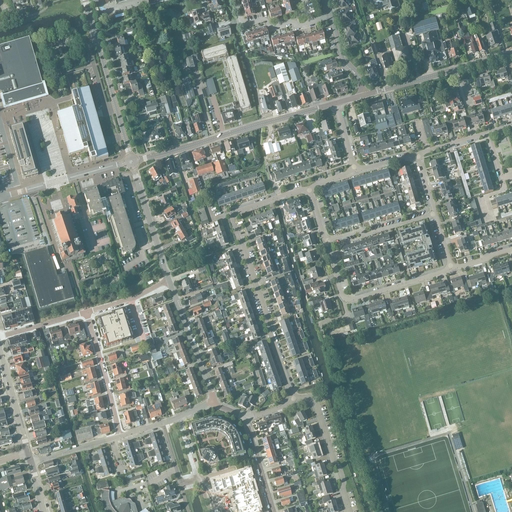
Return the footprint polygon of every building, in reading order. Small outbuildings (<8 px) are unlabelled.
[(211,0),(213,5),(210,6),(212,12),(215,11),(214,9),(217,8),(217,10),(219,11),(222,10),(223,9),(222,7),(221,3),(220,3),(218,0),(211,0)] [(351,7),(350,6),(348,6),(346,0),(337,0),(340,8),(346,7),(347,9),(351,7)] [(373,0),(375,4),(382,2),(383,6),(388,5),(389,10),(395,8),(392,0),(390,0),(389,0),(373,0)] [(351,7),(347,9),(345,9),(346,13),(340,14),(343,23),(351,21),(348,12),(352,11),(351,7)] [(475,15),(473,8),(466,10),(468,17),(475,15)] [(210,19),(208,13),(205,14),(206,16),(201,17),(200,11),(192,13),(195,24),(203,22),(203,21),(208,20),(208,22),(212,21),(211,19),(210,19)] [(441,51),(443,50),(441,41),(439,42),(436,31),(439,30),(436,18),(413,24),(416,36),(423,34),(425,43),(422,43),(425,56),(429,55),(429,57),(431,64),(440,61),(438,54),(441,53),(441,51)] [(230,35),(228,26),(224,28),(224,27),(221,28),(217,30),(215,30),(214,25),(208,26),(210,35),(216,33),(218,32),(220,39),(225,37),(225,36),(226,36),(227,36),(228,35),(228,36),(230,35)] [(354,34),(352,26),(352,25),(350,25),(344,27),(346,36),(348,36),(354,34)] [(255,31),(258,40),(261,39),(262,43),(264,43),(260,28),(258,29),(257,30),(257,31),(255,31)] [(264,28),(263,28),(260,28),(264,43),(267,42),(266,38),(269,37),(266,28),(264,29),(264,28)] [(244,44),(247,43),(250,42),(251,47),(254,46),(254,44),(253,42),(250,33),(250,31),(247,32),(247,33),(247,34),(245,34),(245,36),(242,37),(244,44)] [(258,40),(255,31),(250,33),(254,44),(259,43),(258,40)] [(190,34),(183,36),(184,42),(192,40),(190,34)] [(287,34),(282,36),(284,45),(285,47),(290,46),(287,34)] [(309,44),(312,44),(313,47),(315,46),(312,34),(307,36),(309,44)] [(348,36),(349,39),(347,39),(348,43),(350,43),(350,45),(358,43),(356,34),(354,34),(348,36)] [(465,38),(462,39),(464,45),(467,44),(466,41),(471,39),(473,44),(470,45),(473,54),(479,53),(473,35),(470,36),(470,34),(468,35),(468,34),(466,35),(465,36),(465,38)] [(495,34),(487,36),(489,44),(490,43),(492,47),(499,45),(495,34)] [(279,35),(276,36),(280,48),(280,50),(283,49),(281,45),(284,45),(282,36),(280,36),(279,35)] [(304,35),(303,35),(301,35),(304,46),(309,44),(307,36),(305,36),(304,35)] [(474,36),(479,52),(485,50),(481,39),(479,40),(477,35),(474,36)] [(117,39),(114,40),(115,43),(116,46),(119,46),(119,48),(123,47),(125,46),(128,45),(127,40),(124,41),(122,36),(116,38),(117,39)] [(273,38),(271,39),(274,48),(277,47),(278,49),(280,48),(276,36),(273,37),(273,38)] [(399,36),(389,39),(396,65),(412,61),(408,47),(403,48),(399,36)] [(0,91),(1,91),(3,97),(2,97),(2,98),(3,98),(4,102),(4,103),(5,107),(5,108),(6,108),(11,106),(12,106),(17,104),(17,105),(22,103),(26,102),(27,102),(31,100),(31,101),(32,100),(36,99),(41,98),(41,97),(45,96),(46,96),(46,95),(45,91),(45,90),(44,90),(43,86),(44,86),(43,85),(29,37),(0,45),(0,91)] [(114,40),(112,40),(113,44),(114,47),(113,47),(114,52),(116,57),(119,56),(122,55),(121,55),(125,54),(123,47),(119,48),(119,46),(116,46),(115,43),(114,40)] [(453,50),(451,50),(453,58),(459,57),(455,43),(451,44),(453,50)] [(372,47),(375,56),(382,54),(379,44),(372,47)] [(225,45),(201,52),(204,62),(228,55),(225,45)] [(187,59),(186,61),(188,67),(187,68),(187,70),(188,70),(190,70),(191,69),(195,68),(196,66),(195,64),(200,62),(198,55),(194,56),(193,53),(189,55),(188,57),(189,59),(187,59)] [(119,58),(118,59),(120,65),(121,64),(130,62),(129,62),(129,61),(130,61),(131,61),(131,60),(131,59),(131,58),(131,57),(130,57),(130,56),(129,56),(128,56),(126,56),(125,54),(121,55),(122,55),(119,56),(119,58)] [(387,55),(387,57),(383,59),(386,69),(387,69),(388,69),(390,69),(391,68),(394,67),(391,56),(390,54),(387,55)] [(226,113),(221,114),(224,124),(225,124),(228,123),(229,123),(232,122),(236,121),(237,121),(236,120),(235,116),(236,115),(239,112),(240,111),(240,112),(251,109),(244,85),(236,56),(228,58),(225,59),(226,62),(228,68),(229,74),(230,77),(231,80),(233,86),(235,91),(236,97),(238,103),(239,106),(236,107),(235,104),(231,105),(232,108),(232,110),(233,111),(228,112),(226,113)] [(336,63),(335,61),(332,62),(331,59),(320,63),(322,69),(326,68),(327,71),(337,68),(337,66),(337,65),(336,63)] [(370,75),(370,76),(372,80),(374,79),(374,80),(375,80),(377,80),(377,79),(377,78),(379,77),(376,66),(377,65),(375,60),(370,62),(372,67),(368,68),(369,73),(370,75)] [(122,68),(120,69),(120,70),(130,68),(132,67),(132,66),(130,61),(129,62),(130,62),(121,64),(122,68)] [(130,68),(120,70),(122,76),(123,76),(124,78),(124,79),(131,77),(132,76),(133,76),(132,74),(135,73),(133,67),(132,67),(130,68)] [(284,67),(275,70),(280,85),(289,81),(284,67)] [(289,71),(293,83),(301,80),(297,69),(289,71)] [(511,81),(510,75),(507,76),(506,69),(501,70),(502,71),(495,73),(498,81),(507,78),(508,82),(511,81)] [(96,115),(83,70),(66,75),(76,108),(57,114),(59,118),(59,119),(59,120),(62,129),(65,129),(66,134),(63,135),(66,143),(66,144),(67,146),(66,146),(67,146),(67,148),(68,150),(68,151),(68,152),(69,153),(69,154),(69,155),(69,156),(88,150),(91,162),(108,157),(96,115)] [(338,74),(337,71),(327,74),(329,80),(332,79),(333,83),(343,79),(342,77),(343,77),(342,74),(342,75),(341,73),(338,74)] [(480,79),(476,80),(478,88),(482,87),(481,85),(490,83),(491,88),(495,87),(493,80),(490,81),(489,74),(479,77),(480,79)] [(124,78),(122,79),(124,85),(125,85),(127,91),(129,91),(127,84),(133,82),(132,76),(131,77),(124,79),(124,78)] [(195,98),(189,78),(180,80),(186,101),(195,98)] [(212,79),(205,81),(209,96),(217,94),(212,79)] [(133,82),(127,84),(129,91),(132,90),(132,93),(138,91),(139,96),(144,95),(141,85),(137,86),(136,81),(133,82)] [(283,95),(278,82),(273,84),(274,86),(268,87),(270,91),(272,99),(283,95)] [(324,83),(318,85),(321,96),(324,95),(325,98),(332,96),(328,85),(325,86),(324,83)] [(333,93),(336,92),(337,95),(348,91),(346,85),(342,86),(341,83),(331,86),(333,93)] [(318,84),(308,88),(313,102),(315,101),(315,102),(318,101),(317,100),(319,100),(318,97),(321,96),(318,85),(318,84)] [(453,113),(464,110),(463,106),(462,107),(461,104),(462,103),(458,92),(453,93),(448,95),(449,100),(444,101),(445,102),(444,103),(445,106),(446,106),(446,107),(451,106),(451,107),(454,106),(455,109),(452,110),(453,113)] [(302,94),(298,95),(302,106),(305,105),(307,104),(308,104),(306,96),(303,96),(302,94)] [(297,96),(289,98),(292,109),(299,106),(300,106),(297,96)] [(168,97),(160,99),(162,105),(162,106),(163,107),(170,104),(168,97)] [(262,105),(260,105),(262,111),(263,114),(262,114),(263,114),(271,111),(267,97),(260,99),(261,101),(260,101),(261,103),(262,105)] [(402,107),(399,108),(400,111),(403,110),(404,114),(420,109),(419,106),(417,106),(414,97),(409,98),(405,99),(400,101),(402,107)] [(480,97),(473,99),(475,107),(482,105),(480,97)] [(72,101),(58,105),(58,106),(58,107),(59,108),(58,108),(59,109),(59,111),(73,107),(72,101)] [(147,107),(145,107),(147,113),(156,111),(156,108),(162,106),(162,105),(157,106),(156,101),(150,102),(150,103),(146,104),(147,107)] [(278,102),(273,103),(275,109),(277,108),(279,113),(285,111),(284,108),(286,107),(285,102),(282,103),(279,104),(278,102)] [(382,102),(378,102),(379,103),(371,105),(372,106),(370,107),(371,112),(374,121),(378,120),(376,114),(377,113),(377,111),(380,110),(380,111),(385,110),(384,109),(384,108),(382,102)] [(163,107),(160,108),(163,117),(167,116),(173,114),(172,109),(170,104),(163,107)] [(391,108),(393,116),(396,127),(402,125),(397,106),(391,108)] [(509,106),(503,108),(506,116),(511,114),(509,106)] [(503,108),(498,110),(500,118),(506,116),(503,108)] [(500,118),(498,110),(492,111),(494,119),(500,118)] [(484,119),(487,118),(485,111),(479,113),(480,115),(477,116),(479,124),(481,123),(481,124),(485,123),(484,119)] [(201,115),(191,118),(196,134),(197,133),(198,134),(199,134),(199,133),(202,132),(199,124),(203,123),(201,115)] [(359,118),(361,128),(372,125),(369,115),(359,118)] [(473,126),(479,124),(477,116),(473,117),(472,115),(467,116),(469,123),(472,122),(473,126)] [(389,129),(396,127),(393,116),(386,118),(389,129)] [(458,122),(461,130),(467,128),(465,124),(469,123),(467,116),(461,118),(462,121),(458,122)] [(389,129),(386,118),(379,120),(378,120),(374,121),(377,132),(389,129)] [(455,131),(461,130),(458,122),(455,123),(454,120),(448,122),(450,129),(454,128),(455,131)] [(320,131),(320,133),(321,137),(325,137),(324,133),(331,131),(328,121),(320,123),(322,131),(320,131)] [(186,128),(189,136),(194,135),(192,126),(190,127),(189,122),(185,124),(186,128)] [(442,135),(448,133),(447,130),(450,129),(448,122),(442,124),(443,126),(440,127),(442,135)] [(183,123),(174,126),(176,131),(178,139),(187,137),(184,128),(183,123)] [(303,136),(309,134),(306,123),(296,126),(299,135),(302,134),(303,136)] [(16,128),(9,130),(12,141),(19,165),(19,166),(20,166),(20,169),(20,171),(21,171),(22,175),(23,180),(32,177),(38,176),(35,163),(34,161),(33,158),(30,147),(29,144),(26,133),(24,126),(16,128)] [(404,126),(401,127),(401,129),(406,145),(412,143),(411,143),(413,142),(414,141),(413,139),(412,139),(410,139),(410,136),(407,136),(404,126)] [(434,129),(436,137),(442,135),(440,127),(436,128),(436,126),(433,126),(434,129)] [(284,130),(278,132),(280,139),(280,142),(291,139),(290,136),(288,128),(284,129),(284,130)] [(149,133),(145,134),(145,135),(146,135),(147,138),(150,138),(151,141),(156,140),(158,139),(163,138),(160,129),(149,132),(149,133)] [(312,148),(316,146),(316,144),(321,142),(320,138),(321,137),(320,133),(313,135),(315,141),(311,143),(311,142),(310,142),(312,148)] [(381,134),(377,136),(378,139),(380,138),(381,141),(380,141),(380,144),(382,151),(388,150),(386,142),(384,143),(381,134)] [(393,138),(391,138),(394,148),(400,146),(398,139),(397,137),(393,138)] [(239,150),(237,151),(238,157),(244,156),(242,150),(248,148),(249,151),(254,150),(251,142),(248,143),(247,139),(237,142),(239,150)] [(368,139),(365,140),(367,145),(368,144),(371,154),(373,154),(373,155),(374,155),(376,155),(377,154),(377,153),(374,145),(372,146),(371,143),(369,144),(368,139)] [(336,142),(335,142),(332,143),(331,140),(327,141),(329,147),(326,148),(327,150),(329,149),(330,150),(337,148),(337,146),(338,145),(337,143),(336,142)] [(231,142),(224,145),(227,152),(230,151),(231,155),(235,153),(231,142)] [(266,155),(267,155),(274,153),(281,151),(279,145),(279,143),(275,144),(275,142),(264,145),(266,155)] [(365,148),(360,149),(360,150),(360,153),(361,153),(361,155),(362,155),(362,156),(363,157),(364,157),(365,157),(369,156),(368,155),(371,154),(368,144),(367,145),(365,145),(365,148)] [(473,153),(481,151),(479,145),(471,148),(473,153)] [(218,147),(210,150),(213,159),(217,158),(215,155),(220,153),(218,147)] [(339,154),(337,148),(330,150),(331,156),(339,154)] [(194,153),(193,153),(195,162),(199,161),(200,164),(204,163),(203,159),(205,158),(203,150),(196,152),(196,151),(193,152),(194,153)] [(475,159),(483,157),(481,151),(473,153),(475,159)] [(189,154),(181,156),(183,166),(181,167),(182,171),(193,168),(189,154)] [(331,156),(333,162),(334,164),(337,163),(336,161),(340,159),(339,154),(331,156)] [(65,171),(71,170),(68,156),(62,158),(65,171)] [(315,157),(313,158),(314,160),(316,168),(319,167),(319,168),(320,168),(321,167),(322,167),(321,166),(322,166),(319,158),(316,159),(315,157)] [(476,165),(485,162),(483,157),(475,159),(476,165)] [(75,168),(81,166),(79,158),(73,160),(75,168)] [(213,159),(212,159),(213,164),(217,176),(227,172),(223,161),(218,163),(217,158),(213,159)] [(172,160),(166,162),(170,176),(179,174),(177,167),(174,168),(172,160)] [(314,160),(308,162),(310,170),(316,168),(314,160)] [(438,160),(430,163),(432,169),(440,166),(440,167),(445,165),(445,162),(439,164),(438,160)] [(303,162),(301,162),(302,164),(305,172),(310,170),(308,162),(305,163),(303,161),(302,161),(303,162)] [(300,162),(295,163),(296,166),(299,174),(305,172),(302,164),(301,162),(300,162)] [(478,171),(486,168),(485,162),(476,165),(478,171)] [(291,165),(290,166),(291,168),(293,176),(299,174),(296,166),(295,163),(291,165)] [(196,169),(198,177),(213,172),(211,164),(196,169)] [(288,169),(285,170),(288,178),(293,176),(291,168),(290,166),(289,166),(289,165),(287,166),(288,169)] [(274,175),(270,176),(271,179),(273,179),(275,183),(280,182),(280,180),(282,180),(279,172),(279,170),(280,169),(279,166),(276,167),(277,170),(276,170),(277,173),(273,174),(274,175)] [(440,166),(432,169),(434,175),(442,172),(440,167),(440,166)] [(149,171),(155,182),(159,180),(159,179),(161,178),(156,167),(149,171)] [(409,167),(402,170),(403,176),(411,173),(409,167)] [(480,176),(488,174),(486,168),(478,171),(480,176)] [(285,170),(279,172),(282,180),(288,178),(285,170)] [(388,170),(382,172),(385,180),(391,178),(388,170)] [(442,172),(434,175),(436,180),(439,179),(440,183),(443,182),(447,181),(444,173),(444,171),(442,172)] [(382,172),(376,174),(378,182),(385,180),(382,172)] [(411,173),(403,176),(405,181),(405,182),(413,179),(411,173)] [(376,174),(370,175),(372,183),(378,182),(376,174)] [(481,182),(490,180),(488,174),(480,176),(481,182)] [(370,175),(364,177),(366,185),(372,183),(370,175)] [(160,183),(162,182),(164,185),(167,183),(167,184),(170,182),(167,176),(164,178),(162,179),(159,181),(160,183)] [(364,177),(358,179),(360,187),(366,185),(364,177)] [(189,182),(194,195),(201,193),(197,179),(189,182)] [(358,179),(352,181),(354,189),(360,187),(358,179)] [(405,182),(403,182),(404,185),(406,185),(407,188),(414,186),(413,179),(405,182)] [(100,196),(101,202),(107,200),(107,199),(125,194),(122,182),(121,180),(102,185),(105,195),(105,196),(100,197),(100,196)] [(440,187),(440,188),(440,190),(441,190),(442,192),(453,189),(453,191),(456,190),(455,187),(452,188),(452,186),(449,187),(448,184),(450,183),(449,180),(447,181),(443,182),(444,185),(440,186),(441,187),(440,187)] [(483,188),(491,185),(490,180),(481,182),(483,188)] [(347,182),(341,184),(344,192),(350,190),(347,182)] [(262,184),(256,186),(259,194),(265,192),(262,184)] [(341,184),(335,186),(338,194),(344,192),(341,184)] [(485,194),(493,191),(491,185),(483,188),(485,194)] [(256,186),(251,188),(253,196),(259,194),(256,186)] [(335,186),(329,188),(332,196),(338,194),(335,186)] [(407,188),(404,189),(404,191),(408,191),(409,194),(416,192),(414,186),(407,188)] [(96,188),(84,194),(85,196),(84,196),(91,217),(103,213),(104,217),(106,216),(109,223),(110,222),(115,239),(119,238),(123,250),(121,251),(122,255),(131,252),(132,252),(133,251),(134,251),(134,250),(135,249),(135,248),(135,247),(135,246),(135,245),(135,244),(134,240),(137,239),(132,223),(123,197),(101,204),(96,188)] [(251,188),(245,190),(248,198),(253,196),(251,188)] [(329,188),(323,190),(326,198),(332,196),(329,188)] [(442,195),(443,197),(443,198),(444,198),(445,198),(446,200),(452,198),(451,193),(453,192),(453,191),(453,189),(442,192),(443,195),(442,195)] [(245,190),(239,192),(242,200),(248,198),(245,190)] [(239,192),(234,194),(236,202),(242,200),(239,192)] [(409,194),(405,195),(406,197),(409,196),(410,200),(418,198),(416,192),(409,194)] [(225,197),(222,198),(225,206),(230,204),(228,196),(227,193),(224,194),(225,197)] [(163,196),(164,198),(160,199),(161,204),(160,204),(162,207),(169,204),(167,198),(170,197),(169,194),(163,196)] [(231,195),(228,196),(230,204),(236,202),(234,194),(231,195)] [(508,196),(502,198),(504,206),(507,205),(508,208),(511,207),(510,205),(508,196)] [(81,210),(77,197),(73,199),(72,198),(67,200),(70,208),(69,209),(70,210),(72,217),(78,215),(77,211),(80,210),(81,210)] [(222,198),(216,200),(219,208),(225,206),(222,198)] [(403,202),(400,203),(401,207),(404,206),(404,204),(409,203),(410,206),(415,205),(416,208),(420,206),(421,205),(419,200),(418,200),(418,198),(410,200),(403,202)] [(497,203),(498,205),(498,208),(504,206),(502,198),(496,200),(497,203)] [(298,199),(292,201),(295,208),(296,212),(298,216),(297,216),(298,219),(304,217),(303,213),(300,214),(300,213),(298,207),(301,206),(298,199)] [(284,207),(283,208),(286,212),(288,211),(289,215),(296,212),(295,208),(292,201),(291,200),(289,201),(289,202),(286,203),(287,206),(284,207)] [(450,204),(446,205),(448,210),(458,207),(458,209),(459,209),(461,208),(461,205),(458,206),(457,205),(455,205),(453,200),(449,201),(450,204)] [(389,206),(386,207),(388,215),(394,213),(392,205),(391,203),(389,204),(389,206)] [(398,203),(392,205),(394,213),(400,211),(398,203)] [(171,207),(164,212),(166,214),(164,215),(166,218),(167,219),(168,219),(169,219),(172,217),(172,216),(175,214),(175,213),(179,211),(176,206),(171,207)] [(386,207),(380,209),(382,217),(388,215),(386,207)] [(458,207),(448,210),(450,216),(451,216),(451,218),(458,216),(457,214),(460,213),(459,209),(458,209),(458,207)] [(380,209),(374,211),(376,219),(382,217),(380,209)] [(72,217),(70,210),(67,211),(68,213),(55,217),(56,220),(50,222),(57,243),(56,243),(60,255),(62,262),(64,261),(65,263),(84,257),(83,255),(86,254),(83,247),(85,247),(83,242),(81,243),(79,235),(78,236),(72,217)] [(268,213),(266,213),(268,221),(269,223),(268,224),(269,227),(270,226),(271,226),(270,223),(272,223),(271,221),(274,219),(275,222),(279,220),(276,214),(273,215),(271,212),(270,211),(268,211),(268,213)] [(374,211),(368,213),(370,221),(376,219),(374,211)] [(266,213),(260,215),(263,223),(268,221),(266,213)] [(368,213),(362,214),(364,222),(370,221),(368,213)] [(260,215),(254,217),(257,225),(263,223),(260,215)] [(358,216),(351,217),(354,225),(360,224),(358,216)] [(254,217),(248,219),(251,227),(257,225),(254,217)] [(351,217),(345,219),(348,227),(354,225),(351,217)] [(455,222),(452,223),(454,229),(464,226),(464,227),(467,226),(466,224),(463,225),(461,217),(454,219),(455,222)] [(337,222),(333,223),(335,231),(341,229),(339,221),(339,219),(336,220),(337,222)] [(339,221),(341,229),(348,227),(345,219),(339,221)] [(181,226),(182,226),(178,220),(171,224),(174,230),(175,230),(181,226)] [(213,230),(223,227),(222,224),(223,224),(222,221),(221,221),(213,224),(214,227),(212,228),(212,229),(213,230)] [(301,223),(304,232),(311,230),(308,221),(301,223)] [(397,233),(401,245),(422,239),(423,243),(419,244),(418,244),(418,245),(417,245),(417,246),(417,247),(417,248),(418,248),(418,249),(419,249),(420,249),(421,249),(425,248),(426,252),(405,258),(408,270),(416,268),(416,267),(418,266),(419,267),(427,265),(426,263),(429,263),(429,264),(432,263),(432,262),(434,261),(434,262),(437,262),(426,225),(423,225),(423,227),(421,227),(421,226),(418,227),(418,228),(416,229),(415,228),(407,230),(408,232),(405,232),(405,231),(397,233)] [(175,230),(177,232),(178,235),(184,232),(188,230),(186,227),(183,229),(181,226),(175,230)] [(464,226),(454,229),(455,235),(463,232),(462,229),(464,229),(464,227),(464,226)] [(212,229),(209,230),(210,232),(213,231),(213,232),(216,232),(217,235),(224,233),(223,227),(213,230),(212,229)] [(184,232),(178,235),(180,238),(179,238),(179,239),(180,241),(181,241),(182,241),(185,239),(187,242),(193,239),(191,235),(187,237),(184,232)] [(224,233),(217,235),(219,241),(226,238),(224,233)] [(385,244),(386,246),(384,246),(385,249),(388,248),(387,246),(388,245),(388,243),(391,242),(392,244),(395,243),(394,241),(393,237),(390,238),(389,234),(388,234),(387,233),(385,234),(385,235),(383,236),(385,244)] [(503,242),(509,240),(506,233),(500,234),(503,242)] [(307,234),(299,236),(300,241),(305,240),(307,248),(316,245),(314,241),(313,241),(313,239),(314,239),(313,235),(308,237),(307,234)] [(497,243),(503,242),(500,234),(494,236),(497,243)] [(461,240),(457,241),(459,247),(469,244),(470,246),(473,245),(472,242),(469,243),(467,239),(466,235),(460,237),(461,240)] [(482,246),(483,247),(485,247),(491,245),(489,238),(488,235),(480,238),(481,241),(482,246)] [(379,246),(385,244),(383,236),(377,238),(379,246)] [(393,237),(403,267),(405,267),(396,236),(393,237)] [(491,245),(497,243),(494,236),(489,238),(491,245)] [(376,237),(374,237),(373,238),(373,239),(371,239),(373,247),(374,247),(374,249),(373,250),(374,253),(377,252),(376,249),(378,248),(377,246),(379,246),(377,238),(377,237),(376,237)] [(226,238),(219,241),(221,247),(228,244),(226,238)] [(266,238),(263,239),(256,241),(258,247),(265,244),(268,243),(267,241),(266,238)] [(374,247),(373,247),(371,239),(365,241),(365,242),(368,249),(368,252),(372,251),(372,250),(373,250),(374,249),(374,247)] [(363,253),(362,253),(362,256),(365,256),(364,253),(365,252),(365,250),(368,249),(365,241),(359,243),(360,243),(363,253)] [(356,252),(359,251),(360,254),(362,253),(363,253),(360,243),(359,243),(354,245),(356,252)] [(258,247),(260,253),(267,250),(269,249),(268,247),(267,248),(265,244),(258,247)] [(469,244),(459,247),(461,253),(469,251),(468,248),(469,247),(470,246),(469,244)] [(350,257),(351,260),(353,259),(352,255),(353,255),(352,253),(356,252),(354,245),(348,246),(351,257),(350,257)] [(351,257),(348,246),(346,247),(345,247),(345,246),(342,247),(341,248),(342,251),(343,252),(344,255),(341,256),(343,260),(348,259),(348,258),(349,258),(349,257),(350,257),(351,257)] [(47,248),(24,254),(39,308),(74,298),(67,274),(57,276),(52,257),(50,257),(47,248)] [(270,249),(267,250),(260,253),(262,258),(272,255),(270,249)] [(298,254),(299,259),(306,257),(308,264),(316,262),(314,255),(315,255),(313,251),(305,254),(305,251),(298,254)] [(231,252),(223,255),(225,261),(233,258),(231,252)] [(264,264),(274,261),(272,255),(262,258),(264,264)] [(223,260),(220,261),(221,264),(224,263),(224,264),(226,263),(227,266),(235,264),(235,263),(236,263),(235,260),(234,261),(233,258),(225,261),(224,261),(223,260)] [(276,266),(274,261),(264,264),(266,270),(276,266)] [(395,274),(400,273),(400,272),(402,272),(402,271),(402,270),(402,268),(402,267),(401,264),(393,266),(392,261),(389,262),(390,265),(392,265),(395,274)] [(507,263),(500,265),(503,277),(507,276),(506,274),(510,273),(511,272),(511,269),(509,270),(507,263)] [(229,270),(226,271),(227,271),(227,273),(237,269),(235,264),(227,266),(229,270)] [(206,272),(204,265),(192,269),(195,276),(206,272)] [(383,278),(389,276),(386,268),(383,269),(382,267),(381,267),(380,265),(378,266),(379,268),(379,269),(380,268),(383,278)] [(389,276),(395,274),(392,265),(390,265),(389,265),(389,267),(386,268),(389,276)] [(502,277),(503,277),(500,265),(493,267),(495,273),(491,274),(493,279),(496,278),(496,277),(499,276),(499,277),(502,277)] [(266,270),(267,276),(271,274),(272,277),(280,275),(277,266),(276,266),(266,270)] [(312,274),(314,280),(321,278),(320,273),(319,273),(318,267),(310,269),(310,270),(308,271),(308,272),(308,274),(310,275),(312,274)] [(369,273),(371,281),(377,279),(375,272),(371,273),(371,270),(370,271),(369,268),(366,269),(367,272),(368,271),(369,273)] [(377,279),(383,278),(380,268),(379,269),(379,268),(377,268),(378,271),(375,272),(377,279)] [(227,271),(224,272),(225,275),(225,277),(228,276),(229,279),(231,278),(239,275),(237,269),(227,273),(227,271)] [(358,278),(360,285),(366,283),(363,275),(360,276),(359,274),(358,274),(357,272),(355,273),(355,275),(356,276),(357,275),(358,278)] [(369,273),(363,275),(366,283),(371,281),(369,273)] [(483,273),(476,275),(478,283),(479,286),(483,285),(483,284),(485,284),(486,284),(488,290),(491,289),(488,279),(485,280),(483,273)] [(239,275),(231,278),(233,284),(241,281),(239,275)] [(352,279),(354,286),(360,285),(358,278),(357,275),(356,276),(355,275),(353,276),(354,278),(352,279)] [(469,280),(466,281),(469,288),(471,287),(472,288),(476,286),(475,284),(478,283),(476,275),(469,277),(469,280)] [(452,284),(449,285),(451,293),(455,292),(454,289),(463,286),(465,292),(468,291),(466,282),(463,283),(461,277),(451,280),(452,284)] [(190,279),(181,283),(184,289),(190,287),(191,287),(196,284),(195,282),(192,283),(190,279)] [(278,280),(270,283),(272,289),(280,286),(283,285),(281,280),(278,281),(278,280)] [(241,281),(233,284),(235,289),(243,287),(241,281)] [(310,284),(313,292),(315,291),(316,295),(324,292),(323,288),(325,288),(324,283),(318,285),(317,282),(310,284)] [(445,286),(444,282),(437,284),(440,294),(447,292),(448,295),(451,294),(448,285),(445,286)] [(433,296),(440,294),(437,284),(429,287),(431,293),(428,294),(430,300),(433,299),(433,296)] [(280,286),(272,289),(274,294),(282,292),(280,286)] [(190,287),(184,289),(186,295),(199,290),(198,288),(194,289),(194,288),(192,289),(191,287),(190,287)] [(282,292),(274,294),(276,300),(286,297),(284,291),(282,292)] [(238,298),(236,299),(237,300),(237,301),(239,301),(239,300),(247,298),(245,292),(237,294),(238,298)] [(426,302),(429,301),(428,294),(424,295),(423,292),(414,295),(416,304),(426,301),(426,302)] [(147,303),(144,304),(146,310),(153,307),(153,305),(166,301),(163,294),(150,299),(146,301),(147,303)] [(195,296),(195,297),(188,299),(190,306),(198,303),(197,302),(203,301),(200,294),(195,296)] [(0,305),(11,302),(13,301),(12,299),(12,297),(9,298),(8,296),(0,298),(0,305)] [(13,302),(16,311),(31,307),(28,297),(13,302)] [(286,297),(276,300),(278,306),(286,303),(288,302),(286,297)] [(320,297),(308,301),(310,309),(314,307),(314,308),(320,306),(322,313),(332,310),(329,301),(322,303),(321,300),(320,297)] [(399,299),(402,309),(412,306),(411,300),(407,300),(406,297),(399,299)] [(247,298),(239,300),(239,301),(241,306),(249,303),(247,298)] [(402,309),(399,299),(392,301),(393,305),(390,306),(392,312),(402,309)] [(384,301),(377,303),(380,313),(387,311),(388,313),(389,318),(393,317),(392,313),(391,313),(389,306),(386,307),(384,301)] [(242,309),(240,310),(241,311),(241,312),(243,311),(243,312),(251,309),(249,303),(241,306),(242,309)] [(286,303),(278,306),(280,312),(288,309),(286,303)] [(380,313),(377,303),(369,305),(371,311),(368,312),(370,319),(377,317),(376,314),(380,313)] [(0,312),(1,313),(1,314),(9,311),(11,311),(10,306),(7,307),(7,305),(0,306),(0,307),(0,309),(0,308),(0,312)] [(203,310),(202,307),(192,311),(194,317),(206,312),(204,310),(203,310)] [(362,307),(352,310),(355,319),(353,319),(354,323),(360,321),(359,318),(364,316),(366,320),(369,319),(367,313),(364,314),(362,307)] [(2,317),(3,322),(4,323),(5,329),(6,330),(33,322),(34,321),(33,315),(31,309),(15,313),(16,316),(15,316),(12,317),(11,314),(2,317)] [(133,339),(123,309),(112,313),(113,315),(111,315),(110,315),(98,319),(107,348),(119,344),(119,343),(121,342),(121,343),(133,339)] [(241,311),(237,312),(238,313),(238,315),(239,316),(244,314),(245,317),(253,315),(251,309),(243,312),(243,311),(241,312),(241,311)] [(288,309),(280,312),(282,317),(289,315),(289,316),(292,315),(291,311),(289,312),(288,309)] [(163,318),(166,317),(167,321),(172,319),(170,312),(165,314),(162,315),(163,318)] [(246,321),(244,321),(244,322),(245,324),(247,324),(255,321),(255,320),(253,315),(245,317),(246,321)] [(280,323),(282,329),(289,327),(287,321),(280,323)] [(75,324),(72,325),(75,335),(76,338),(81,336),(82,340),(86,339),(84,330),(80,331),(78,324),(75,325),(75,324)] [(66,335),(67,341),(71,340),(70,337),(75,335),(72,325),(69,326),(67,327),(69,334),(66,335)] [(179,331),(177,328),(176,328),(175,326),(170,328),(165,329),(162,330),(162,331),(163,334),(168,332),(170,335),(178,332),(177,332),(179,331)] [(250,332),(248,333),(248,334),(249,335),(251,334),(259,332),(257,326),(249,329),(250,332)] [(282,329),(284,335),(291,332),(289,327),(282,329)] [(54,331),(59,346),(68,343),(67,341),(66,335),(62,336),(60,329),(57,330),(54,331)] [(51,348),(54,347),(55,347),(59,346),(54,331),(52,332),(49,333),(51,340),(49,341),(51,348)] [(201,335),(201,336),(202,338),(204,341),(209,339),(212,338),(210,332),(207,333),(203,334),(201,335)] [(245,335),(246,338),(249,337),(251,336),(253,340),(251,341),(252,343),(258,341),(257,339),(260,337),(259,332),(251,334),(249,335),(248,334),(245,335)] [(284,335),(286,341),(293,338),(291,332),(284,335)] [(10,339),(9,341),(11,350),(25,346),(27,345),(25,335),(10,339)] [(174,339),(171,340),(173,345),(174,347),(182,344),(181,340),(182,340),(182,339),(181,337),(180,337),(174,339)] [(209,339),(204,341),(206,348),(212,346),(214,345),(215,345),(213,338),(212,338),(209,339)] [(286,341),(288,346),(295,344),(293,338),(286,341)] [(265,342),(255,345),(256,348),(259,347),(260,350),(267,348),(265,342)] [(182,344),(174,347),(176,354),(185,350),(182,344)] [(288,346),(290,352),(297,350),(295,344),(288,346)] [(86,349),(85,345),(77,348),(78,352),(81,351),(83,357),(92,355),(90,347),(86,349)] [(25,346),(11,350),(13,356),(21,354),(21,351),(22,351),(23,355),(34,352),(33,348),(26,350),(25,346)] [(262,356),(269,354),(267,348),(260,350),(262,356)] [(185,350),(176,354),(179,360),(181,359),(187,357),(185,350)] [(297,350),(290,352),(292,358),(299,355),(297,350)] [(208,353),(211,360),(217,357),(215,351),(208,353)] [(161,352),(151,355),(153,362),(163,358),(161,352)] [(107,356),(109,362),(123,358),(122,355),(116,357),(115,353),(112,354),(113,355),(107,356)] [(212,359),(211,360),(212,362),(211,362),(212,366),(213,365),(213,366),(220,364),(223,362),(221,358),(228,356),(227,353),(224,354),(217,357),(212,359)] [(264,362),(271,359),(269,354),(262,356),(264,362)] [(14,359),(13,360),(14,361),(15,364),(26,361),(25,359),(24,355),(13,358),(14,359)] [(181,359),(179,360),(180,363),(182,362),(184,366),(190,364),(187,357),(181,359)] [(35,360),(38,370),(45,368),(42,358),(40,359),(35,360)] [(264,362),(266,367),(273,365),(271,359),(264,362)] [(92,360),(82,363),(83,369),(93,366),(93,363),(93,362),(93,361),(92,361),(92,360)] [(293,363),(295,369),(303,366),(301,360),(293,363)] [(123,363),(112,366),(113,372),(120,370),(125,369),(124,366),(123,363)] [(24,364),(16,366),(17,372),(17,374),(18,374),(18,375),(26,373),(24,364)] [(273,365),(266,367),(263,368),(264,371),(267,370),(268,373),(275,371),(273,365)] [(295,369),(297,374),(305,372),(303,366),(295,369)] [(215,371),(217,377),(221,376),(223,375),(225,375),(225,374),(224,370),(223,370),(222,369),(221,369),(220,368),(215,371)] [(268,373),(270,379),(277,376),(275,371),(268,373)] [(297,374),(299,380),(307,377),(305,372),(297,374)] [(21,382),(22,384),(31,382),(38,380),(37,377),(32,378),(30,379),(28,373),(19,376),(20,382),(21,382)] [(95,374),(87,376),(88,379),(84,380),(85,383),(97,379),(95,374)] [(223,375),(217,377),(220,384),(226,382),(224,378),(226,377),(225,374),(225,375),(223,375)] [(189,378),(187,379),(188,381),(190,381),(191,384),(196,382),(194,376),(189,378)] [(270,379),(272,384),(279,382),(277,376),(270,379)] [(307,377),(299,380),(301,386),(309,383),(307,377)] [(116,381),(117,387),(125,385),(124,382),(128,381),(127,378),(116,381)] [(226,382),(220,384),(222,391),(228,389),(231,388),(234,387),(233,383),(230,384),(229,381),(226,382)] [(21,385),(21,386),(21,388),(22,388),(23,391),(32,388),(31,382),(22,384),(21,385)] [(273,390),(281,388),(279,382),(272,384),(273,390)] [(99,389),(92,391),(92,394),(88,395),(89,397),(101,394),(99,389)] [(228,389),(222,391),(225,398),(231,395),(228,389)] [(35,390),(23,393),(24,396),(24,397),(24,398),(25,398),(25,399),(37,396),(35,390)] [(119,396),(121,402),(128,400),(136,398),(135,393),(134,393),(127,394),(119,396)] [(238,405),(246,409),(249,403),(253,405),(256,399),(249,396),(247,399),(242,397),(238,405)] [(184,397),(178,400),(181,407),(187,404),(184,397)] [(37,399),(26,402),(27,405),(26,406),(27,407),(28,408),(36,406),(35,402),(38,401),(37,399)] [(181,407),(178,400),(171,403),(174,410),(181,407)] [(46,404),(28,409),(30,416),(39,413),(40,412),(41,409),(47,408),(46,404)] [(103,404),(95,406),(91,406),(91,407),(89,408),(89,409),(89,412),(90,412),(104,409),(103,404)] [(158,404),(153,406),(156,417),(162,416),(160,409),(162,408),(161,404),(158,404)] [(148,412),(151,419),(156,417),(153,406),(147,408),(149,412),(148,412)] [(38,416),(31,418),(32,424),(40,422),(49,420),(48,417),(51,416),(50,411),(39,414),(39,416),(38,417),(38,416)] [(136,411),(124,414),(125,420),(137,417),(136,411)] [(297,427),(303,426),(301,422),(307,419),(303,411),(296,415),(298,418),(294,421),(297,427)] [(94,419),(97,418),(98,421),(107,419),(105,413),(98,415),(97,413),(90,415),(91,418),(93,417),(94,419)] [(260,423),(256,424),(257,428),(258,428),(260,432),(262,431),(263,433),(264,434),(267,433),(268,432),(267,430),(268,430),(266,425),(272,424),(273,428),(282,425),(283,425),(279,415),(264,420),(265,422),(261,424),(260,423)] [(137,417),(125,420),(126,425),(134,423),(140,422),(139,418),(137,418),(137,417)] [(223,423),(225,421),(222,420),(220,419),(217,419),(215,419),(212,419),(210,419),(208,419),(205,420),(191,424),(194,435),(208,431),(210,430),(212,430),(213,430),(215,430),(217,430),(219,431),(220,431),(224,433),(225,434),(226,435),(227,436),(228,437),(229,439),(230,440),(230,441),(231,443),(235,457),(246,454),(241,440),(241,437),(240,435),(238,433),(237,431),(236,429),(234,427),(232,425),(230,424),(229,426),(223,423)] [(33,428),(34,431),(46,428),(44,422),(33,425),(33,426),(32,427),(33,428)] [(99,424),(93,426),(94,429),(96,428),(98,435),(109,433),(109,431),(110,431),(109,429),(107,424),(99,426),(99,424)] [(305,432),(302,433),(303,434),(304,436),(306,435),(313,432),(311,427),(304,429),(305,432)] [(35,432),(36,438),(47,435),(46,432),(49,432),(48,428),(35,432)] [(91,428),(75,431),(77,441),(93,437),(91,428)] [(0,439),(2,439),(2,438),(10,436),(8,429),(0,430),(0,439)] [(303,434),(300,435),(300,437),(301,438),(303,437),(306,445),(312,443),(311,440),(315,438),(316,437),(315,435),(314,434),(314,435),(313,432),(306,435),(304,436),(303,434)] [(144,441),(144,443),(158,439),(156,433),(149,435),(150,438),(144,441)] [(463,448),(459,436),(452,438),(456,450),(463,448)] [(37,440),(38,446),(51,442),(50,439),(46,441),(45,437),(37,440)] [(0,446),(9,444),(10,446),(10,445),(14,444),(12,440),(11,440),(11,438),(12,438),(11,438),(0,440),(0,446)] [(270,438),(262,440),(264,447),(279,442),(278,439),(271,441),(270,438)] [(153,444),(153,447),(160,445),(158,439),(144,443),(145,445),(153,444)] [(124,443),(126,449),(139,445),(139,443),(132,443),(131,441),(124,443)] [(57,442),(49,445),(39,448),(41,455),(51,452),(51,450),(59,447),(57,442)] [(279,442),(264,447),(266,453),(273,451),(276,450),(275,446),(279,445),(279,442)] [(312,443),(306,445),(307,449),(308,453),(308,454),(319,451),(318,448),(319,448),(319,446),(318,445),(317,445),(313,446),(312,443)] [(126,449),(128,455),(135,453),(134,450),(140,447),(139,445),(126,449)] [(148,453),(148,455),(162,451),(160,445),(153,447),(154,449),(148,453)] [(201,460),(210,464),(210,465),(219,462),(218,458),(218,457),(217,456),(217,455),(216,455),(215,454),(215,453),(214,452),(213,452),(214,451),(214,450),(214,449),(213,449),(213,448),(212,448),(211,449),(210,450),(209,450),(208,450),(207,450),(206,449),(205,449),(203,450),(202,450),(199,451),(198,451),(201,460)] [(92,457),(92,459),(106,455),(104,449),(97,451),(98,454),(92,457)] [(156,456),(157,459),(164,457),(162,451),(148,455),(149,457),(156,456)] [(273,451),(266,453),(268,459),(278,456),(277,453),(274,454),(273,451)] [(308,453),(305,454),(306,457),(309,456),(309,457),(311,457),(312,460),(321,457),(321,456),(322,456),(321,454),(320,453),(319,451),(308,454),(308,453)] [(100,461),(101,463),(108,461),(106,455),(92,459),(93,461),(100,461)] [(278,456),(268,459),(270,466),(277,463),(279,463),(279,462),(279,460),(278,460),(278,459),(279,459),(278,456)] [(143,457),(129,461),(132,468),(139,466),(138,463),(144,459),(143,457)] [(164,457),(157,459),(158,462),(151,465),(152,467),(166,463),(164,457)] [(96,469),(96,471),(110,467),(108,461),(101,463),(102,466),(96,469)] [(310,464),(311,467),(312,467),(313,470),(314,471),(314,473),(325,469),(324,467),(325,466),(324,464),(323,464),(319,465),(318,461),(313,463),(310,464)] [(19,466),(7,470),(7,471),(4,472),(5,477),(8,476),(21,473),(19,466)] [(57,467),(46,470),(47,474),(46,475),(47,477),(48,478),(59,475),(57,467)] [(110,467),(96,471),(97,473),(104,473),(105,476),(112,474),(110,467)] [(281,473),(283,472),(282,467),(271,470),(273,476),(281,473)] [(246,472),(212,482),(216,493),(234,488),(236,493),(232,494),(233,498),(232,498),(233,502),(235,502),(236,506),(234,507),(235,511),(236,511),(235,511),(259,511),(258,508),(260,508),(259,504),(258,504),(259,504),(257,500),(256,500),(255,496),(254,492),(256,491),(255,487),(254,487),(255,487),(253,483),(252,483),(250,477),(249,475),(251,475),(249,469),(245,471),(246,472)] [(311,475),(315,474),(315,475),(317,475),(318,478),(315,479),(316,482),(324,480),(323,476),(326,475),(325,469),(314,473),(314,471),(310,472),(311,475)] [(10,476),(0,479),(0,483),(2,490),(24,484),(22,477),(14,479),(16,484),(13,484),(10,476)] [(48,479),(49,484),(60,481),(63,480),(64,479),(63,477),(62,476),(59,477),(59,476),(48,479)] [(286,477),(274,480),(276,486),(284,483),(283,481),(287,480),(286,478),(286,476),(286,477)] [(319,490),(320,491),(331,488),(330,485),(331,485),(331,484),(330,482),(329,482),(325,483),(324,480),(316,482),(317,486),(318,485),(319,490)] [(96,484),(97,490),(108,487),(107,481),(96,484)] [(50,485),(52,492),(56,491),(56,490),(60,489),(58,483),(50,485)] [(13,488),(14,494),(26,490),(25,485),(13,488)] [(164,495),(156,498),(157,504),(172,499),(171,496),(176,495),(174,488),(172,488),(171,486),(166,487),(166,490),(163,491),(164,495)] [(289,487),(277,491),(279,497),(283,495),(284,497),(291,495),(289,487)] [(332,490),(331,490),(331,488),(320,491),(319,490),(316,491),(317,493),(320,492),(320,494),(323,493),(324,496),(321,497),(322,501),(330,498),(329,495),(332,494),(332,493),(333,493),(333,492),(333,490),(332,490)] [(101,494),(101,498),(101,501),(102,505),(104,509),(105,511),(148,511),(145,508),(143,510),(142,511),(140,511),(137,511),(135,504),(132,503),(132,502),(131,501),(130,500),(129,500),(128,499),(126,499),(124,498),(115,501),(114,498),(114,496),(114,492),(109,491),(101,490),(101,494)] [(296,494),(299,504),(306,502),(303,492),(296,494)] [(16,504),(13,505),(14,508),(18,507),(19,506),(19,504),(29,501),(28,495),(15,499),(16,504)] [(56,500),(58,505),(66,503),(65,500),(68,499),(67,497),(56,500)] [(281,501),(282,507),(290,504),(290,502),(293,501),(292,498),(281,501)] [(327,506),(324,507),(325,508),(326,510),(336,506),(335,500),(331,502),(330,498),(322,501),(323,504),(326,503),(327,506)] [(477,511),(476,511),(485,511),(483,503),(481,504),(480,501),(476,502),(477,505),(476,505),(478,511),(477,511)] [(19,506),(18,507),(19,509),(21,508),(22,511),(32,509),(30,503),(19,506)] [(58,505),(60,511),(71,508),(70,505),(66,506),(66,503),(58,505)] [(169,509),(170,511),(181,511),(179,503),(172,505),(171,503),(165,505),(167,510),(169,509)] [(386,511),(385,503),(378,505),(379,511),(386,511)]
